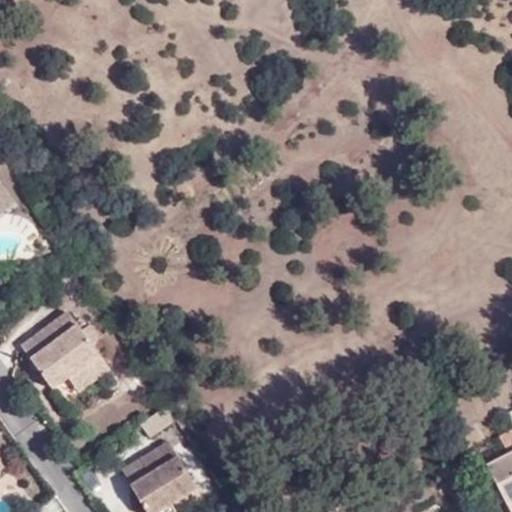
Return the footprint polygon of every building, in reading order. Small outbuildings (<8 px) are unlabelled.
[(0,209),(11,202),(5,194),(0,197),(0,209)] [(68,311),(21,345),(53,388),(99,353),(68,311)] [(99,353),(53,388),(63,402),(110,368),(99,353)] [(511,437),(503,443),(511,460),(511,437)] [(150,474),(130,484),(148,511),(176,511),(172,504),(198,489),(168,442),(154,449),(149,442),(137,449),(141,456),(150,474)] [(120,468),(130,484),(150,474),(141,456),(120,468)] [(511,460),(493,470),(511,506),(511,460)]
